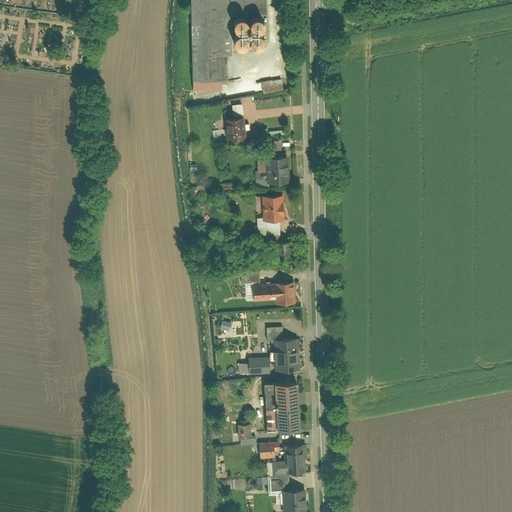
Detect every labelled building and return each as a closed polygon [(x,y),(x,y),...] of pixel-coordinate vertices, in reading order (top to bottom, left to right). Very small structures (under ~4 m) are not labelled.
[(184,0),(187,93),(216,92),(215,58),(228,58),(227,18),(226,0),(184,0)] [(226,0),(227,18),(258,17),(257,0),(226,0)] [(269,80),(272,92),(283,89),(280,78),(269,80)] [(235,112),(216,114),(218,134),(237,132),(235,112)] [(263,148),(279,148),(279,139),(264,139),(263,148)] [(284,154),(261,155),(263,180),(286,179),(284,154)] [(252,189),(254,209),(254,215),(271,214),(276,214),(274,187),(252,189)] [(254,215),(254,209),(247,209),(249,229),(256,229),(256,236),(266,235),(272,235),(271,214),(254,215)] [(283,234),(266,235),(267,255),(284,254),(283,234)] [(244,278),(245,294),(269,292),(269,298),(288,297),(286,275),(244,278)] [(230,331),(231,322),(221,320),(220,328),(230,331)] [(295,337),(271,338),(273,369),(297,367),(295,337)] [(263,355),(242,356),(243,373),(264,372),(263,355)] [(269,424),(292,423),(290,376),(266,378),(269,422),(269,424)] [(269,422),(266,378),(257,378),(259,423),(269,422)] [(270,436),(251,437),(252,452),(267,451),(266,444),(271,444),(270,436)] [(264,455),(265,469),(298,466),(296,438),(277,440),(278,454),(264,455)] [(265,484),(265,476),(256,476),(257,485),(265,484)] [(273,485),(275,509),(298,507),(297,484),(273,485)]
